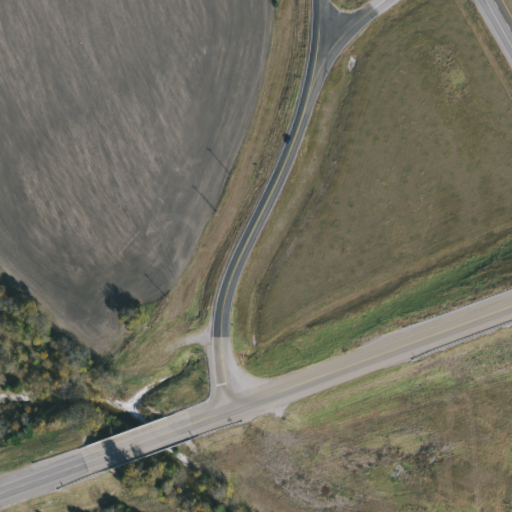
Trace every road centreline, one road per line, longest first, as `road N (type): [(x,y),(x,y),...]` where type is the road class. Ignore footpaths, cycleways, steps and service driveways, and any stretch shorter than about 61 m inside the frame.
road 1 (secondary): [(238,412),(224,357),(230,300),(295,144),(309,79)]
road 2 (secondary): [(195,427),(511,314)]
road 3 (motorway): [(309,79),(387,0),(495,6)]
